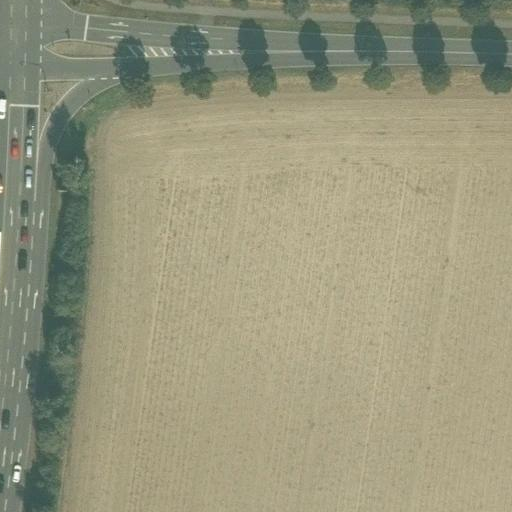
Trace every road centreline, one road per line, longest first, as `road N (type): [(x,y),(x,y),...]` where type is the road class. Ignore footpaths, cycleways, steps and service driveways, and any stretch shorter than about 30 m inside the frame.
road 1 (primary): [(324,52),(17,21)]
road 2 (primary): [(120,69),(324,52)]
road 3 (primary): [(10,224),(60,119),(120,69)]
road 4 (primary): [(511,55),(324,52)]
road 5 (primary): [(10,224),(17,67)]
road 6 (primary): [(0,377),(10,224)]
